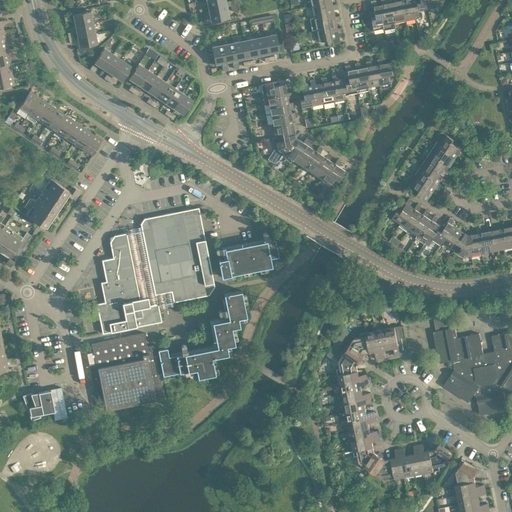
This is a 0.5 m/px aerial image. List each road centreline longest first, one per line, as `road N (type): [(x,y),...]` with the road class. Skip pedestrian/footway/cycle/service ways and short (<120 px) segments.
road 1 (tertiary): [(511,278),(457,286),(409,278),(186,148)]
road 2 (tertiary): [(186,148),(84,87),(42,36),(32,0)]
road 3 (residential): [(215,88),(266,68),(353,54),(344,0)]
road 4 (residential): [(511,201),(475,210),(460,201),(472,177),(511,170)]
road 5 (residential): [(215,88),(200,55),(143,14),(140,0)]
road 6 (residential): [(426,409),(402,419),(387,403),(389,391),(411,379),(426,389),(428,403)]
